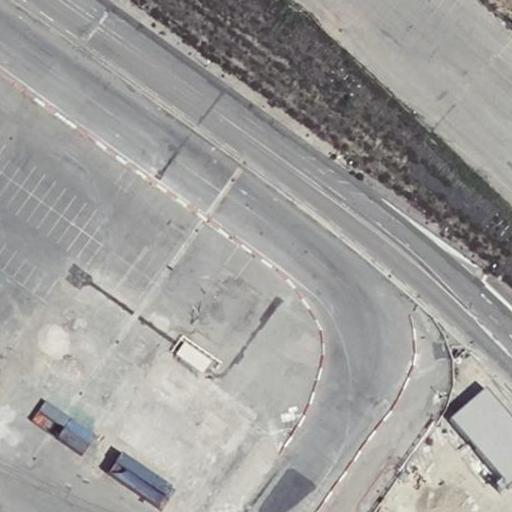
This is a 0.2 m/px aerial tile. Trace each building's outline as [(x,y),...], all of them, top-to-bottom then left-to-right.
[(0,274),(0,341),(22,341),(20,274),(0,274)] [(232,279),(196,330),(221,348),(257,297),(232,279)] [(147,389),(170,408),(191,382),(168,364),(147,389)] [(235,511),(256,511),(309,467),(263,412),(198,467),(235,511)] [(121,451),(105,442),(93,462),(167,503),(185,472),(128,439),(121,451)]
